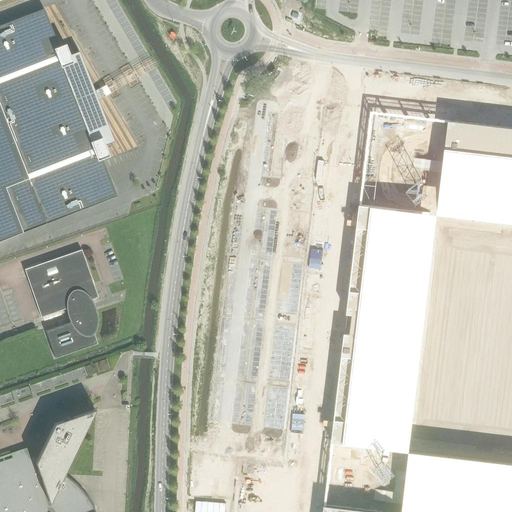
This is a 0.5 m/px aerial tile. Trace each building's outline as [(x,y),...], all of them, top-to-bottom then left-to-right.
[(43,9),(0,25),(0,241),(22,232),(116,196),(102,158),(108,156),(105,147),(97,150),(96,147),(104,144),(113,141),(112,139),(97,101),(104,97),(101,92),(99,88),(93,91),(78,53),(79,53),(78,51),(69,55),(61,58),(60,54),(68,51),(65,44),(58,47),(43,9)] [(348,314),(353,314),(350,334),(346,333),(324,511),(511,511),(511,128),(372,112),(348,314)] [(89,300),(98,297),(81,250),(24,269),(41,317),(68,308),(68,312),(70,317),(72,321),(45,331),(54,358),(96,343),(92,332),(93,330),(93,329),(94,327),(95,326),(95,324),(95,323),(95,322),(96,320),(96,319),(96,318),(95,316),(95,314),(94,312),(94,310),(93,309),(96,308),(94,304),(92,305),(89,300)] [(106,359),(85,367),(88,376),(109,369),(106,359)] [(94,511),(92,505),(86,496),(79,488),(71,481),(62,475),(95,409),(72,416),(70,424),(62,420),(54,423),(38,455),(33,457),(30,457),(26,448),(23,454),(19,453),(17,456),(0,462),(0,511),(94,511)]
